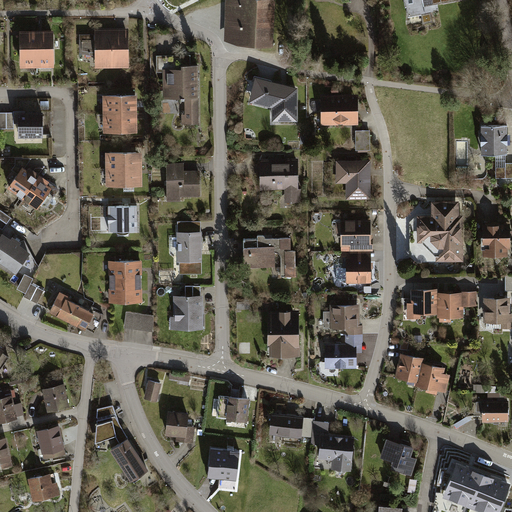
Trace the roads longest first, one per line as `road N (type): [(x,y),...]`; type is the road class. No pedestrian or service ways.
road 1 (residential): [(220,370),(220,58),(212,40),(155,14),(150,0)]
road 2 (residential): [(366,408),(390,282),(386,141),(370,83)]
road 3 (residential): [(122,355),(142,430),(209,511)]
road 4 (residential): [(366,408),(511,461)]
road 5 (residential): [(220,370),(366,408)]
